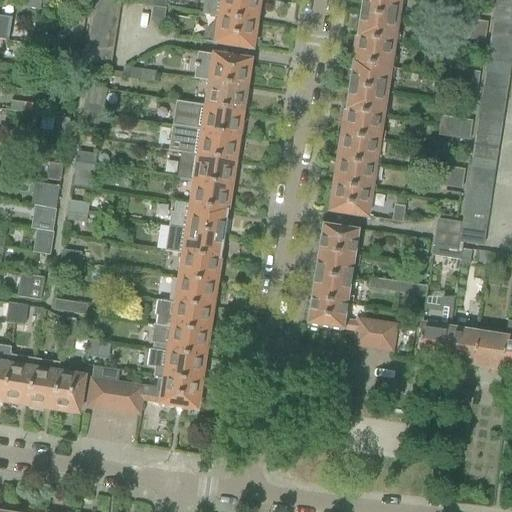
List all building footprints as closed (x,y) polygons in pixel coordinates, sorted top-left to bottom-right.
[(33,0),(26,0),(25,9),(39,11),(40,1),(33,0)] [(99,0),(93,0),(91,12),(117,16),(119,3),(99,0)] [(149,0),(148,8),(153,8),(165,10),(166,0),(149,0)] [(203,0),(201,16),(218,19),(219,19),(255,25),(259,0),(203,0)] [(397,19),(399,0),(360,0),(359,14),(397,19)] [(511,2),(496,0),(495,0),(494,12),(511,14),(511,2)] [(91,12),(89,24),(115,28),(117,16),(91,12)] [(511,14),(494,12),(492,24),(511,27),(511,14)] [(393,43),(397,19),(359,14),(355,38),(356,38),(393,43)] [(445,35),(444,37),(467,40),(483,43),(487,23),(470,21),(448,17),(445,35)] [(255,25),(218,19),(216,28),(212,27),(208,29),(205,32),(203,37),(202,41),(201,41),(201,42),(251,50),(255,25)] [(89,24),(87,37),(113,41),(115,28),(89,24)] [(511,27),(492,24),(490,36),(511,39),(511,27)] [(66,45),(78,46),(80,30),(68,29),(66,45)] [(511,39),(490,36),(489,48),(511,52),(511,45),(511,39)] [(87,37),(85,50),(111,54),(113,41),(87,37)] [(389,67),(393,43),(356,38),(353,62),(389,67)] [(489,48),(487,60),(509,64),(511,52),(489,48)] [(111,54),(85,50),(84,63),(109,67),(111,54)] [(197,54),(193,79),(209,82),(245,87),(249,62),(229,59),(203,55),(197,54)] [(487,60),(485,73),(507,76),(509,64),(487,60)] [(386,92),(389,67),(353,62),(352,62),(348,87),(386,92)] [(122,68),(121,79),(153,84),(155,73),(122,68)] [(449,68),(445,88),(459,90),(476,93),(479,73),(462,71),(449,68)] [(485,73),(483,85),(505,88),(507,76),(485,73)] [(209,82),(205,106),(241,112),(245,87),(209,82)] [(483,85),(481,97),(504,100),(505,88),(483,85)] [(382,117),(386,92),(348,87),(344,112),(345,112),(382,117)] [(481,97),(479,109),(502,112),(504,100),(481,97)] [(10,102),(9,111),(22,113),(24,104),(10,102)] [(175,102),(171,126),(186,129),(191,130),(238,137),(241,112),(205,106),(190,104),(175,102)] [(479,109),(477,121),(500,125),(502,112),(479,109)] [(378,141),(382,117),(345,112),(341,135),(378,141)] [(441,117),(438,137),(451,139),(469,142),(472,122),(454,119),(441,117)] [(52,119),(49,140),(63,142),(66,121),(52,119)] [(477,121),(476,133),(498,137),(500,125),(477,121)] [(187,154),(197,156),(234,161),(238,137),(191,130),(187,154)] [(476,133),(474,145),(496,149),(498,137),(476,133)] [(374,167),(378,141),(341,135),(337,161),(374,167)] [(474,145),(472,157),(494,161),(496,149),(474,145)] [(76,153),(75,162),(94,165),(96,156),(76,153)] [(234,161),(197,156),(187,154),(184,154),(180,178),(193,181),(230,186),(234,161)] [(472,157),(470,170),(492,173),(494,161),(472,157)] [(371,189),(374,167),(337,161),(334,184),(371,189)] [(72,181),(71,187),(91,190),(93,173),(94,165),(75,162),(75,164),(72,181)] [(48,164),(46,181),(59,183),(62,166),(48,164)] [(431,165),(428,186),(460,191),(464,170),(431,165)] [(470,170),(468,182),(491,185),(492,173),(470,170)] [(193,181),(190,205),(226,211),(230,186),(193,181)] [(468,182),(466,194),(489,197),(491,185),(468,182)] [(371,189),(334,184),(329,212),(366,218),(371,189)] [(46,187),(43,208),(55,210),(58,188),(46,187)] [(466,194),(464,206),(487,209),(489,197),(466,194)] [(69,202),(67,212),(86,215),(88,205),(69,202)] [(171,213),(169,228),(223,236),(227,212),(226,211),(190,205),(175,203),(173,214),(171,213)] [(393,206),(390,222),(402,224),(405,208),(393,206)] [(464,206),(463,218),(485,221),(487,209),(464,206)] [(67,212),(66,222),(85,225),(86,215),(67,212)] [(38,218),(36,231),(53,234),(55,220),(38,218)] [(463,218),(462,224),(461,230),(483,234),(485,221),(463,218)] [(437,220),(434,237),(459,241),(461,230),(462,224),(437,220)] [(321,225),(317,251),(355,257),(359,231),(321,225)] [(165,252),(182,255),(219,260),(219,261),(223,236),(169,228),(165,252)] [(461,230),(459,241),(459,242),(462,243),(481,246),(483,234),(461,230)] [(36,231),(34,246),(51,249),(53,234),(36,231)] [(434,237),(431,257),(459,261),(462,243),(459,242),(459,241),(434,237)] [(62,251),(60,261),(79,264),(81,253),(62,251)] [(317,251),(309,302),(347,307),(355,257),(317,251)] [(416,251),(414,267),(425,269),(427,253),(416,251)] [(475,262),(488,264),(490,253),(476,251),(475,262)] [(490,253),(488,264),(501,266),(503,255),(490,253)] [(182,255),(178,280),(215,285),(219,260),(182,255)] [(60,261),(59,271),(78,274),(79,264),(60,261)] [(14,298),(39,301),(42,279),(17,276),(14,298)] [(178,280),(174,304),(211,310),(215,285),(178,280)] [(366,289),(425,297),(426,288),(367,280),(366,289)] [(52,310),(52,312),(85,317),(87,306),(84,306),(78,305),(54,301),(52,310)] [(158,318),(156,327),(207,335),(211,310),(174,304),(157,302),(155,318),(158,318)] [(343,330),(355,332),(357,318),(356,318),(355,322),(345,320),(347,307),(309,302),(306,326),(343,332),(343,330)] [(7,304),(4,323),(14,325),(17,305),(7,304)] [(445,362),(450,329),(453,309),(425,304),(416,358),(433,361),(445,362)] [(17,305),(14,325),(24,326),(27,307),(17,305)] [(353,347),(366,349),(370,320),(357,318),(355,332),(353,347)] [(366,349),(379,351),(383,322),(370,320),(366,349)] [(65,321),(62,338),(73,339),(75,323),(65,321)] [(383,322),(379,351),(392,353),(396,324),(383,322)] [(511,373),(511,324),(507,324),(505,337),(500,371),(511,373)] [(153,345),(152,352),(203,360),(207,335),(156,327),(153,327),(151,345),(153,345)] [(445,362),(461,365),(472,367),(477,333),(450,329),(445,362)] [(472,367),(488,369),(500,371),(505,337),(477,333),(472,367)] [(62,338),(60,354),(70,356),(73,339),(62,338)] [(89,342),(86,358),(96,359),(98,344),(89,342)] [(0,402),(1,403),(7,366),(8,357),(10,348),(0,346),(0,402)] [(154,377),(163,379),(200,384),(203,360),(152,352),(150,351),(148,368),(155,369),(154,377)] [(7,366),(1,403),(27,407),(32,370),(34,360),(20,358),(9,357),(8,357),(7,366)] [(32,370),(27,407),(52,411),(57,374),(59,364),(34,360),(32,370)] [(93,368),(91,380),(104,382),(116,384),(118,371),(93,368)] [(57,374),(52,411),(77,415),(83,378),(57,374)] [(144,389),(142,388),(140,401),(196,410),(200,384),(163,379),(160,395),(144,392),(144,389)] [(87,407),(99,409),(104,382),(91,380),(87,407)] [(99,409),(112,411),(116,384),(104,382),(99,409)] [(112,411),(125,413),(129,386),(116,384),(112,411)] [(129,386),(125,413),(138,415),(140,401),(142,388),(129,386)] [(350,453),(402,455),(403,421),(351,418),(350,453)]
